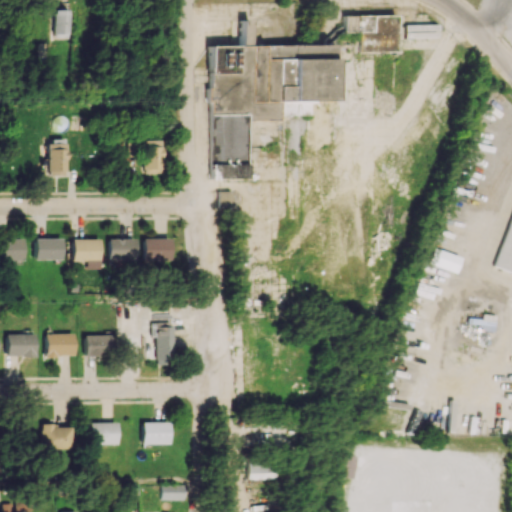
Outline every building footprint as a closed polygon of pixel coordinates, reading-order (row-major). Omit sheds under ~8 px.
[(68,10),(53,9),(53,36),(67,36),(68,10)] [(394,51),(393,14),(343,16),(343,32),(357,32),(357,52),(394,51)] [(331,44),(248,45),(248,20),(238,20),(239,45),(207,46),(209,179),(246,178),(245,120),(277,120),(276,100),(331,100),(331,44)] [(304,114),(304,101),(288,101),(287,113),(304,114)] [(140,140),(140,172),(158,173),(159,140),(140,140)] [(64,143),(45,143),(46,175),(65,174),(64,143)] [(230,191),(215,191),(215,207),(230,207),(230,191)] [(511,273),(511,210),(492,266),(511,273)] [(21,238),(0,238),(0,259),(22,260),(21,238)] [(60,238),(32,238),(32,259),(60,259),(60,238)] [(69,239),(70,260),(83,260),(83,268),(98,268),(97,238),(69,239)] [(105,239),(106,261),(134,260),(133,238),(105,239)] [(168,260),(167,238),(140,238),(140,260),(168,260)] [(459,256),(432,248),(427,263),(454,272),(459,256)] [(171,324),(148,323),(148,336),(153,336),(152,364),(170,364),(171,324)] [(3,334),(3,356),(32,356),(32,333),(3,334)] [(42,356),(71,355),(71,333),(42,333),(42,356)] [(82,335),(82,356),(110,356),(110,334),(82,335)] [(167,443),(167,421),(139,422),(140,443),(167,443)] [(115,422),(87,423),(88,444),(115,443),(115,422)] [(69,425),(39,425),(38,452),(57,452),(57,448),(69,449),(69,425)] [(353,478),(355,455),(344,454),(342,476),(353,478)] [(245,478),(270,479),(270,461),(245,461),(245,478)] [(182,483),(159,484),(159,500),(183,499),(182,483)] [(0,511),(30,511),(29,502),(0,502),(0,511)]
